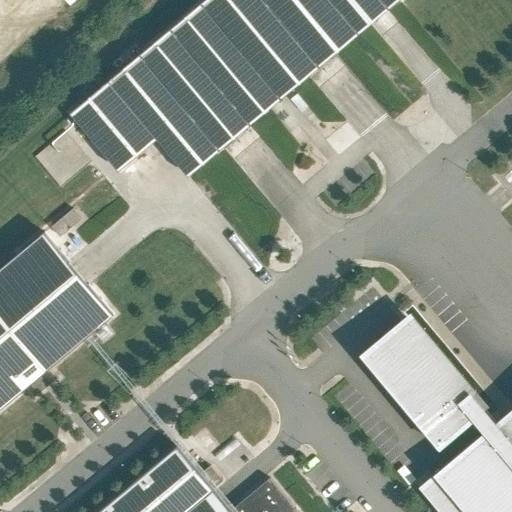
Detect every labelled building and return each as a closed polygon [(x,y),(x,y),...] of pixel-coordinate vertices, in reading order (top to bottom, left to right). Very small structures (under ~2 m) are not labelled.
[(189,175),(359,33),(398,0),(207,0),(71,114),(118,171),(158,138),(189,175)] [(46,222),(54,233),(76,217),(67,206),(46,222)] [(49,368),(113,314),(45,232),(0,270),(0,408),(26,387),(35,397),(58,378),(49,368)] [(476,419),(487,432),(422,487),(442,511),(511,511),(511,411),(497,424),(412,324),(400,334),(407,343),(376,369),(442,448),(476,419)] [(231,510),(214,490),(177,445),(97,511),(298,511),(270,478),(231,510)]
